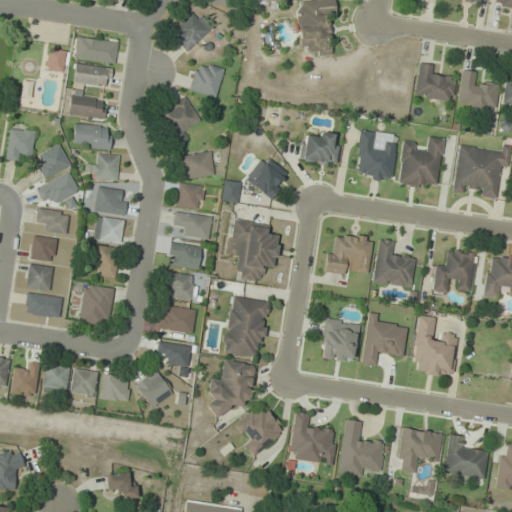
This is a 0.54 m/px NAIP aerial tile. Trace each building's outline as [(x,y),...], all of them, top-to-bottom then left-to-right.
[(327,17),(336,16),(334,0),(299,0),(296,0),(300,47),(311,47),(311,56),(330,54),(327,17)] [(511,0),(492,0),(492,7),(511,9),(511,0)] [(187,51),(211,28),(194,10),(170,33),(187,51)] [(114,63),(117,42),(77,36),(74,58),(114,63)] [(46,70),(63,71),(65,51),(48,49),(46,70)] [(215,97),(223,69),(196,62),(189,90),(215,97)] [(72,81),(108,88),(111,69),(76,63),(72,81)] [(437,65),(418,63),(413,97),(451,101),(454,78),(436,76),(437,65)] [(495,112),(498,83),(478,81),(479,71),(461,69),(457,108),(495,112)] [(511,78),(503,78),(501,103),(510,103),(509,114),(511,114),(511,78)] [(101,119),(104,99),(71,93),(68,114),(101,119)] [(187,138),(182,131),(200,119),(185,96),(157,115),(177,144),(187,138)] [(111,127),(74,124),(72,146),(109,149),(111,127)] [(4,159),(29,163),(34,131),(10,127),(4,159)] [(397,134),(361,129),(354,177),(391,182),(397,134)] [(334,166),(339,136),(306,130),(300,160),(334,166)] [(395,183),(435,189),(443,138),(424,135),(422,144),(402,141),(395,183)] [(44,179),(70,165),(58,144),(33,159),(44,179)] [(457,144),(451,192),(463,193),(464,185),(479,187),(478,196),(498,199),(505,151),(457,144)] [(213,176),(210,152),(180,155),(182,179),(213,176)] [(117,179),(117,154),(92,154),(92,179),(117,179)] [(271,199),(288,173),(265,158),(248,184),(271,199)] [(51,197),(55,205),(67,198),(66,197),(78,190),(68,172),(36,190),(42,201),(51,197)] [(202,207),(201,184),(176,185),(177,208),(202,207)] [(125,189),(95,189),(95,213),(125,213),(125,189)] [(36,221),(45,221),(45,233),(67,233),(67,211),(36,211),(36,221)] [(210,216),(174,212),(173,223),(182,224),(180,236),(208,239),(210,216)] [(122,219),(94,218),(93,241),(121,242),(122,219)] [(269,224),(229,218),(224,255),(238,257),(235,278),(262,282),(264,264),(275,266),(279,236),(268,235),(269,224)] [(323,272),(344,274),(346,262),(358,263),(357,271),(368,272),(372,237),(336,233),(334,252),(325,251),(323,272)] [(52,263),(55,239),(33,236),(29,259),(52,263)] [(415,255),(395,252),(397,241),(378,238),(371,282),(410,288),(415,255)] [(167,265),(200,270),(203,247),(170,243),(167,265)] [(117,249),(95,246),(92,275),(115,277),(117,249)] [(430,292),(449,294),(450,287),(471,289),(476,253),(446,249),(444,264),(434,263),(430,292)] [(511,257),(488,254),(482,296),(499,298),(500,289),(511,290),(511,257)] [(25,287),(48,291),(52,268),(29,263),(25,287)] [(196,274),(164,274),(164,298),(196,298),(196,274)] [(107,326),(111,288),(84,284),(79,322),(107,326)] [(61,298),(27,292),(23,312),(57,318),(61,298)] [(269,301),(229,295),(221,352),(252,356),(254,348),(262,349),(269,301)] [(193,308),(158,308),(158,331),(193,331),(193,308)] [(402,358),(406,327),(375,323),(377,314),(367,312),(360,364),(377,366),(379,355),(402,358)] [(436,318),(417,316),(412,373),(452,377),(456,334),(435,332),(436,318)] [(360,322),(323,318),(318,358),(355,363),(360,322)] [(254,364),(223,359),(220,380),(212,378),(208,405),(247,411),(254,364)] [(41,390),(63,396),(70,369),(47,363),(41,390)] [(93,396),(97,372),(74,368),(70,392),(93,396)] [(172,392),(155,369),(134,384),(150,408),(172,392)] [(99,399),(127,401),(129,377),(101,374),(99,399)] [(236,425),(249,440),(243,445),(253,457),(283,431),(260,404),(236,425)] [(331,465),(337,430),(307,426),(309,414),(294,412),(287,458),(331,465)] [(361,468),(380,470),(383,442),(361,441),(363,421),(342,419),(338,474),(361,476),(361,468)] [(441,433),(401,427),(395,470),(414,472),(416,460),(437,463),(441,433)] [(442,474),(483,480),(487,450),(462,447),(464,436),(448,434),(442,474)] [(498,453),(494,487),(511,489),(511,443),(508,443),(507,454),(498,453)] [(16,468),(20,468),(22,453),(0,450),(0,488),(13,490),(16,468)] [(105,475),(106,492),(117,491),(118,503),(137,503),(136,483),(129,484),(128,474),(105,475)] [(240,511),(241,507),(185,500),(182,511),(240,511)]
